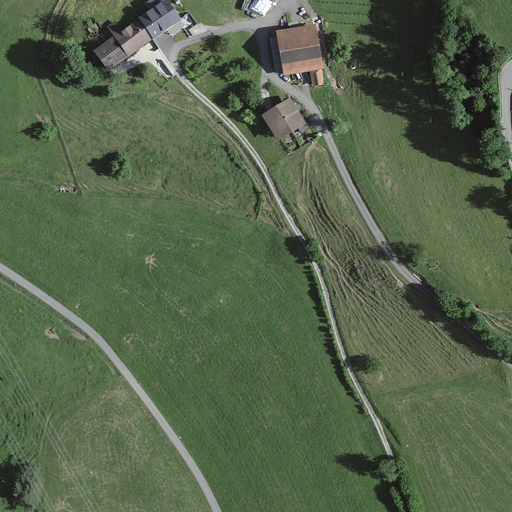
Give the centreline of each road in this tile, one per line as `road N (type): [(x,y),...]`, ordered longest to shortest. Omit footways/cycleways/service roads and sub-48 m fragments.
road 1 (unclassified): [(179,46),(174,66),(253,150),(317,265),(349,366),(412,511)]
road 2 (unclassified): [(217,511),(107,349),(0,267)]
